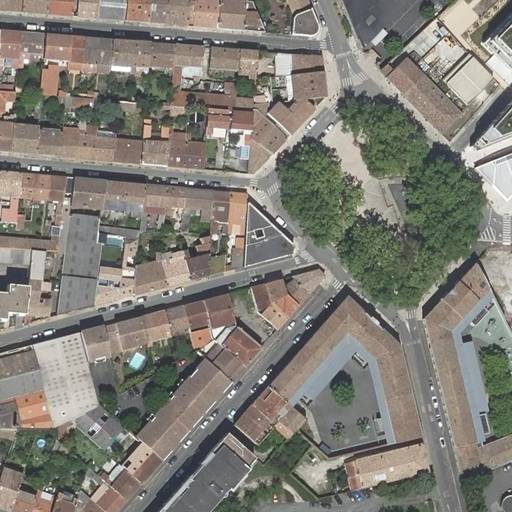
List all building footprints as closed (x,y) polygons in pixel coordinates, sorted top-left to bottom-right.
[(22,0),(0,0),(0,10),(21,13),(22,0)] [(47,0),(22,0),(21,13),(46,15),(47,0)] [(72,0),(47,0),(46,15),(72,17),(72,0)] [(77,0),(76,17),(97,19),(98,0),(77,0)] [(126,0),(98,0),(97,19),(125,21),(126,0)] [(126,0),(125,21),(147,23),(148,0),(126,0)] [(148,0),(147,23),(164,24),(165,0),(148,0)] [(165,0),(164,24),(187,26),(189,1),(181,0),(165,0)] [(203,28),(218,29),(220,0),(194,0),(194,1),(192,27),(203,28)] [(253,1),(252,0),(241,0),(242,0),(241,0),(220,0),(218,29),(245,30),(246,0),(253,1)] [(245,30),(265,32),(253,1),(246,0),(245,30)] [(252,0),(253,1),(255,0),(287,0),(292,12),(294,18),(293,34),(313,36),(317,34),(319,29),(319,24),(309,0),(252,0)] [(349,0),(342,8),(359,51),(408,0),(349,0)] [(511,98),(468,147),(473,151),(511,135),(511,13),(492,35),(490,34),(482,42),(509,66),(511,63),(511,98)] [(0,30),(0,64),(1,65),(1,59),(4,59),(3,69),(11,70),(11,60),(18,60),(18,59),(18,52),(20,32),(0,30)] [(45,34),(20,32),(18,52),(18,59),(22,59),(23,52),(30,53),(33,53),(43,54),(45,34)] [(69,36),(45,34),(43,54),(43,60),(68,61),(69,36)] [(384,64),(388,69),(419,45),(424,53),(433,46),(424,34),(384,64)] [(84,37),(69,36),(68,61),(68,62),(67,68),(81,69),(82,63),(84,37)] [(97,38),(84,37),(82,63),(81,69),(81,70),(95,71),(95,64),(97,38)] [(111,40),(97,38),(95,64),(95,71),(109,72),(109,70),(109,65),(111,40)] [(136,42),(111,40),(109,65),(130,67),(129,72),(129,73),(133,74),(134,67),(136,42)] [(149,43),(136,42),(134,67),(147,68),(148,66),(149,43)] [(174,45),(149,43),(148,66),(156,67),(165,68),(169,68),(168,73),(172,74),(172,68),(173,65),(174,45)] [(203,47),(174,45),(173,65),(181,65),(201,67),(203,48),(203,47)] [(239,50),(210,48),(210,49),(209,68),(224,69),(234,70),(238,70),(239,50)] [(238,70),(237,77),(247,77),(247,80),(254,80),(257,52),(257,51),(239,50),(238,70)] [(291,54),(274,53),(274,77),(285,76),(290,75),(291,54)] [(291,54),(290,75),(323,72),(321,57),(291,54)] [(473,59),(468,54),(442,80),(445,84),(466,105),(492,78),(473,59)] [(386,78),(440,133),(441,133),(460,113),(430,83),(406,58),(386,78)] [(42,70),(40,94),(56,96),(57,80),(58,66),(48,65),(48,70),(42,70)] [(172,68),(172,74),(170,103),(170,105),(188,107),(208,109),(227,110),(232,111),(234,111),(235,97),(236,94),(237,80),(234,79),(233,84),(230,84),(223,83),(223,87),(230,88),(229,97),(179,93),(181,65),(173,65),(172,68)] [(325,97),(323,72),(290,75),(293,100),(303,100),(325,97)] [(0,90),(0,111),(2,112),(3,100),(14,101),(15,92),(12,92),(0,90)] [(107,100),(118,101),(121,101),(122,96),(114,95),(114,92),(107,92),(107,100)] [(56,96),(40,94),(39,102),(59,103),(60,99),(65,99),(65,97),(58,96),(56,96)] [(74,97),(72,97),(71,106),(92,108),(92,99),(87,98),(84,98),(79,98),(74,97)] [(235,97),(234,111),(252,112),(252,110),(253,104),(253,99),(235,97)] [(92,99),(92,108),(102,109),(104,110),(104,109),(107,109),(107,100),(96,99),(92,99)] [(288,101),(277,102),(300,124),(314,109),(303,100),(293,100),(288,101)] [(121,101),(118,101),(117,110),(127,110),(136,111),(137,103),(131,102),(130,102),(127,102),(121,101)] [(290,135),(300,124),(277,102),(267,113),(290,135)] [(253,104),(252,110),(256,110),(263,117),(267,113),(268,103),(253,104)] [(170,105),(170,109),(169,113),(187,115),(188,107),(170,105)] [(227,110),(208,109),(207,116),(206,127),(206,133),(211,133),(211,128),(227,129),(228,117),(227,117),(227,114),(227,110)] [(230,130),(251,131),(252,112),(234,111),(232,111),(227,110),(227,114),(231,115),(230,130)] [(272,155),(286,139),(263,117),(256,110),(252,110),(252,112),(251,131),(250,136),(250,139),(272,155)] [(62,131),(60,157),(88,159),(90,131),(85,131),(85,127),(86,120),(80,119),(79,128),(76,128),(63,127),(62,131)] [(144,119),(143,142),(141,164),(166,167),(168,127),(161,127),(161,134),(160,143),(148,142),(149,133),(150,120),(144,119)] [(0,151),(10,152),(13,123),(0,121),(0,151)] [(13,123),(10,152),(35,155),(37,129),(38,125),(13,123)] [(90,131),(88,159),(112,162),(114,139),(95,137),(96,128),(90,127),(90,131)] [(168,127),(166,167),(183,168),(186,137),(186,134),(172,133),(173,127),(168,127)] [(37,129),(35,155),(60,157),(62,131),(37,129)] [(161,134),(149,133),(148,142),(160,143),(161,134)] [(186,137),(183,168),(203,170),(203,164),(205,149),(205,148),(205,143),(198,143),(189,142),(190,137),(186,137)] [(114,139),(112,162),(141,164),(143,142),(114,139)] [(250,139),(248,174),(253,174),(272,155),(250,139)] [(511,189),(511,153),(474,168),(495,190),(511,189)] [(0,196),(11,197),(18,198),(21,173),(0,171),(0,196)] [(35,174),(21,173),(18,198),(33,199),(35,174)] [(50,176),(35,174),(33,199),(47,200),(50,176)] [(66,177),(50,176),(47,200),(57,201),(56,216),(55,228),(59,228),(66,177)] [(73,178),(66,177),(59,228),(58,243),(57,252),(60,252),(64,253),(69,215),(73,178)] [(105,181),(73,178),(69,215),(99,219),(100,209),(105,181)] [(142,205),(145,184),(105,181),(100,209),(130,211),(141,212),(142,211),(142,205)] [(165,207),(167,186),(145,184),(142,205),(142,211),(141,212),(141,218),(145,218),(146,211),(144,211),(145,205),(165,207)] [(182,208),(184,188),(167,186),(165,207),(164,213),(170,214),(170,207),(178,207),(177,213),(176,213),(174,233),(180,234),(180,232),(182,208)] [(211,210),(212,191),(184,188),(182,208),(180,232),(187,233),(189,214),(185,214),(186,208),(201,209),(200,222),(210,223),(211,210)] [(506,201),(511,194),(511,189),(495,190),(506,201)] [(223,233),(227,233),(230,192),(212,191),(211,210),(210,223),(209,233),(217,233),(217,222),(223,223),(223,233)] [(227,233),(245,234),(247,203),(247,196),(247,194),(230,192),(227,233)] [(1,222),(16,224),(17,220),(17,215),(18,198),(11,197),(10,209),(2,209),(1,222)] [(245,234),(244,245),(280,234),(249,205),(247,203),(245,234)] [(64,253),(57,315),(93,306),(95,286),(96,279),(98,267),(101,243),(96,243),(97,233),(98,226),(99,219),(69,215),(64,253)] [(139,232),(98,226),(97,233),(106,235),(108,235),(119,236),(122,237),(125,237),(136,238),(138,239),(139,234),(139,232)] [(52,227),(50,242),(58,243),(59,228),(55,228),(52,227)] [(96,243),(101,243),(105,244),(106,235),(97,233),(96,243)] [(280,234),(244,245),(243,267),(292,254),(293,247),(280,234)] [(189,281),(207,276),(208,254),(209,236),(199,239),(201,245),(195,246),(198,257),(191,258),(189,259),(186,250),(182,251),(182,252),(189,281)] [(0,237),(0,247),(30,250),(45,251),(57,252),(58,243),(50,242),(0,237)] [(121,270),(134,272),(135,268),(126,267),(127,257),(136,258),(138,239),(136,238),(125,237),(121,270)] [(243,267),(244,245),(233,244),(231,270),(243,267)] [(0,261),(29,264),(30,250),(0,247),(0,261)] [(30,250),(29,264),(28,268),(43,269),(45,251),(30,250)] [(167,287),(189,281),(182,252),(171,255),(172,259),(169,260),(170,263),(165,264),(164,260),(159,261),(167,287)] [(160,255),(159,261),(164,260),(165,264),(170,263),(169,260),(172,259),(171,255),(171,252),(160,255)] [(131,296),(167,287),(159,261),(160,255),(160,253),(155,253),(155,261),(148,263),(145,264),(135,266),(135,268),(134,272),(133,280),(132,293),(131,296)] [(207,276),(224,272),(225,255),(208,254),(207,276)] [(511,434),(482,446),(475,448),(448,331),(488,290),(474,264),(422,319),(461,481),(480,473),(511,460),(511,434)] [(93,306),(131,296),(132,293),(133,280),(120,278),(121,270),(98,267),(96,279),(118,282),(117,288),(95,286),(93,306)] [(28,268),(27,287),(25,303),(38,305),(38,298),(40,282),(42,282),(43,269),(28,268)] [(318,270),(291,277),(293,279),(299,287),(308,295),(325,276),(318,270)] [(265,284),(270,304),(286,294),(284,286),(282,279),(265,284)] [(284,286),(286,294),(299,305),(308,295),(299,287),(293,279),(284,286)] [(250,287),(257,312),(270,304),(265,284),(250,287)] [(0,319),(5,320),(6,313),(25,315),(25,303),(27,287),(7,285),(6,294),(0,293),(0,319)] [(211,338),(212,339),(235,325),(227,293),(202,300),(211,338)] [(270,304),(287,318),(299,305),(286,294),(270,304)] [(346,296),(267,386),(284,401),(332,348),(345,333),(373,358),(398,344),(346,296)] [(25,315),(24,324),(29,322),(30,315),(49,316),(51,300),(38,298),(38,305),(25,303),(25,315)] [(202,300),(182,305),(188,327),(189,332),(190,335),(191,337),(193,347),(194,349),(196,352),(212,339),(211,338),(202,300)] [(257,312),(278,329),(287,318),(270,304),(257,312)] [(182,305),(163,310),(169,332),(188,327),(182,305)] [(163,310),(139,316),(146,342),(147,346),(150,345),(149,341),(156,340),(161,338),(170,336),(169,332),(163,310)] [(139,344),(146,342),(139,316),(115,323),(121,349),(133,346),(135,345),(139,344)] [(115,323),(103,326),(108,346),(110,353),(111,355),(119,388),(123,381),(116,352),(122,350),(121,349),(115,323)] [(235,325),(212,339),(244,367),(261,348),(235,325)] [(103,326),(78,332),(86,361),(111,355),(110,353),(108,346),(103,326)] [(78,332),(31,345),(53,429),(71,420),(99,406),(86,361),(78,332)] [(212,339),(196,352),(197,352),(205,359),(231,383),(244,367),(212,339)] [(373,358),(393,443),(420,437),(398,344),(373,358)] [(31,345),(0,352),(0,428),(0,429),(53,429),(31,345)] [(205,359),(135,438),(147,449),(161,461),(170,452),(169,451),(177,442),(178,442),(188,431),(187,431),(190,427),(191,428),(200,417),(203,413),(213,402),(221,392),(221,393),(231,383),(205,359)] [(250,405),(233,425),(257,445),(273,427),(290,407),(267,386),(250,405)] [(99,406),(71,420),(102,449),(122,427),(105,412),(99,406)] [(273,427),(287,440),(295,430),(304,420),(290,407),(273,427)] [(254,457),(225,432),(198,462),(200,463),(201,464),(219,444),(245,467),(254,457)] [(72,453),(57,440),(53,450),(71,456),(72,453)] [(219,444),(201,464),(200,463),(186,478),(188,479),(160,510),(158,509),(155,511),(205,511),(227,487),(229,489),(247,469),(245,467),(219,444)] [(343,461),(350,491),(428,472),(421,444),(343,461)] [(141,484),(161,461),(147,449),(127,471),(141,484)] [(127,471),(122,466),(119,469),(123,473),(114,483),(110,479),(103,473),(96,466),(92,471),(99,477),(107,484),(111,487),(126,501),(141,484),(127,471)] [(104,511),(116,511),(126,501),(111,487),(107,484),(99,477),(92,471),(88,467),(85,476),(92,478),(103,488),(104,487),(108,490),(96,504),(104,511)] [(0,505),(10,509),(17,490),(22,474),(3,468),(2,471),(0,475),(0,505)] [(123,473),(119,469),(110,479),(114,483),(123,473)] [(36,497),(30,511),(51,511),(56,498),(52,496),(50,502),(40,498),(43,488),(39,486),(36,497)] [(92,501),(96,504),(108,490),(104,487),(103,488),(92,501)] [(9,511),(11,511),(30,511),(36,497),(17,490),(10,509),(9,511)] [(104,511),(96,504),(92,501),(80,491),(77,500),(81,502),(86,506),(80,511),(104,511)] [(56,498),(51,511),(72,511),(77,500),(73,498),(71,504),(60,500),(62,494),(58,493),(56,498)] [(511,511),(511,495),(511,496),(508,496),(505,498),(503,500),(502,503),(501,506),(502,509),(504,511),(511,511)]
